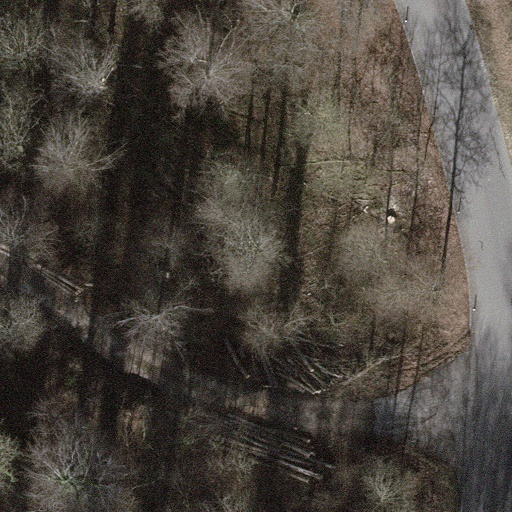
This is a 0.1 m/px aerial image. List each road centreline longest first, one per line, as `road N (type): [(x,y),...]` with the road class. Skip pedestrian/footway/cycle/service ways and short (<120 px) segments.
road 1 (track): [(0,274),(130,363),(194,391),(308,414),(511,420)]
road 2 (tertiary): [(511,378),(490,197),(431,0)]
